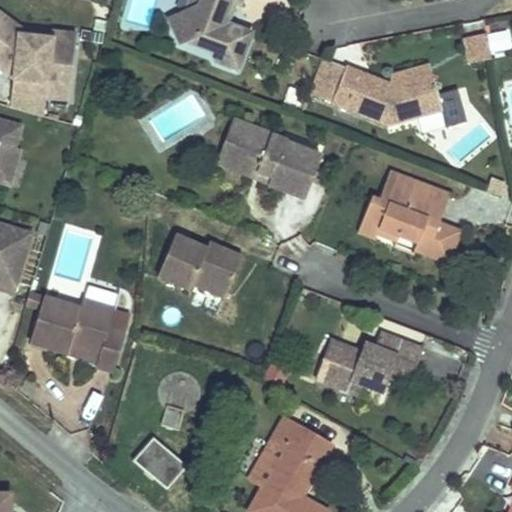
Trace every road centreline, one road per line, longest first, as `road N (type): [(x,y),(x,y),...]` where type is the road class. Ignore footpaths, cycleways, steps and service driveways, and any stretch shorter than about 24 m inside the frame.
road 1 (residential): [(403,511),(480,415),(511,331)]
road 2 (tertiary): [(0,410),(96,484)]
